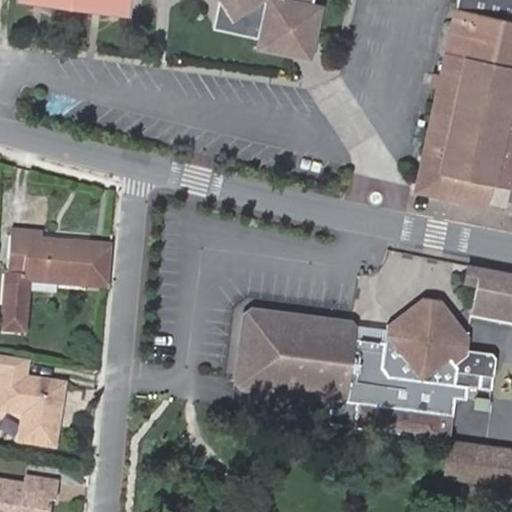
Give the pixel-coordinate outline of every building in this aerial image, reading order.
[(225,0),(220,0),(214,28),(248,35),(225,0)] [(511,0),(457,0),(441,74),(434,73),(431,85),(438,86),(415,188),(437,193),(442,172),(492,183),(511,186),(511,0)] [(311,56),(316,33),(289,52),(311,56)] [(488,204),(492,183),(442,172),(437,193),(488,204)] [(26,232),(25,238),(9,237),(1,332),(23,334),(27,281),(107,287),(110,252),(90,250),(91,243),(41,239),(41,233),(26,232)] [(91,243),(90,250),(110,252),(110,244),(91,243)] [(470,266),(468,282),(478,283),(481,268),(470,266)] [(511,273),(481,268),(478,283),(476,296),(511,303),(511,273)] [(511,303),(476,296),(474,308),(511,315),(511,303)] [(347,315),(247,302),(239,310),(231,381),(239,391),(345,402),(354,324),(347,315)] [(436,307),(424,306),(387,334),(382,364),(388,376),(487,389),(491,355),(459,350),(460,340),(436,307)] [(387,334),(358,330),(347,391),(356,403),(352,426),(445,439),(447,426),(434,424),(436,413),(450,403),(450,397),(461,398),(463,387),(487,389),(388,376),(382,364),(387,334)] [(51,448),(62,383),(0,373),(0,411),(21,415),(16,441),(51,448)] [(347,391),(345,402),(356,403),(347,391)] [(447,426),(450,403),(436,413),(434,424),(447,426)] [(511,448),(449,440),(445,476),(511,485),(511,448)] [(0,485),(0,511),(49,511),(51,502),(55,502),(57,483),(22,479),(21,487),(0,485)]
